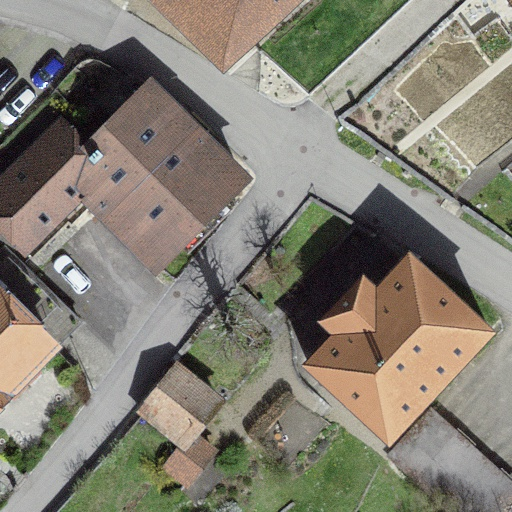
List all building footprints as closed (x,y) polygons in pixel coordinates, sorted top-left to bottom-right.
[(295,0),(154,0),(223,67),(295,0)] [(511,0),(463,0),(450,12),(472,40),(511,12),(511,0)] [(260,199),(146,83),(64,162),(121,220),(178,278),(260,199)] [(121,220),(64,162),(7,222),(66,278),(121,220)] [(319,375),(401,457),(511,345),(511,342),(431,263),(319,375)] [(90,375),(14,299),(0,312),(0,456),(4,461),(90,375)] [(149,431),(202,473),(248,415),(195,374),(149,431)]
